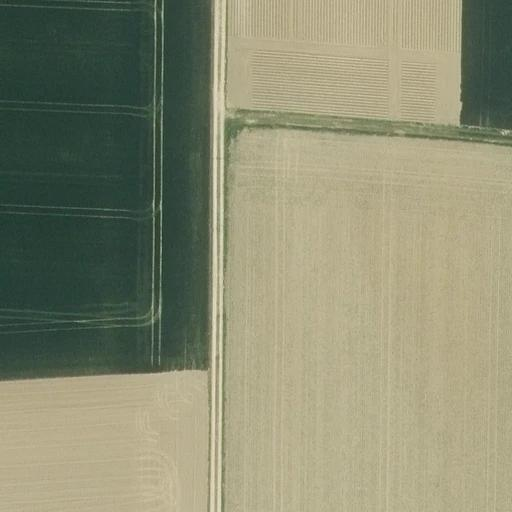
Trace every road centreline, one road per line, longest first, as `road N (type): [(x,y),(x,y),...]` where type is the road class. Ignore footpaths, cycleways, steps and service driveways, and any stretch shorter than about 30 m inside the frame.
road 1 (track): [(215,511),(221,0)]
road 2 (track): [(219,115),(511,136)]
